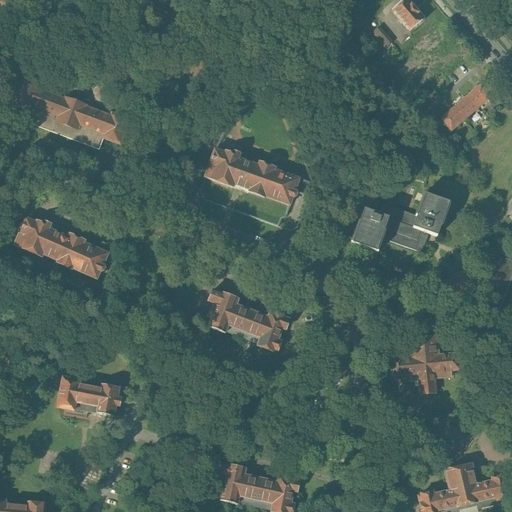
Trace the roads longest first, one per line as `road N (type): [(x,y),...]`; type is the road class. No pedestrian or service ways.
road 1 (residential): [(130,428),(381,491)]
road 2 (residential): [(381,491),(325,269)]
road 3 (residential): [(130,428),(207,223)]
road 4 (residential): [(207,223),(57,175),(0,169)]
road 5 (residential): [(503,334),(325,269)]
road 6 (residential): [(325,269),(207,223)]
